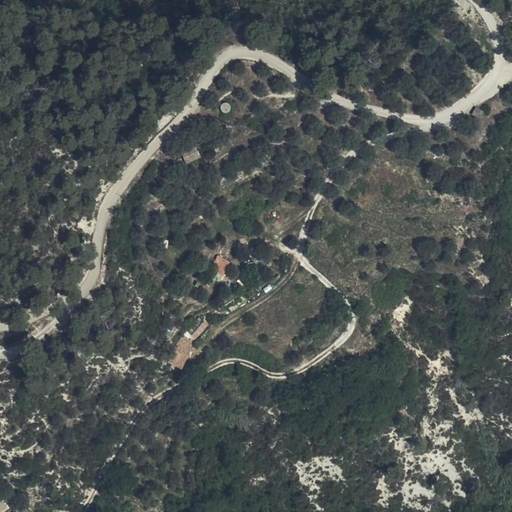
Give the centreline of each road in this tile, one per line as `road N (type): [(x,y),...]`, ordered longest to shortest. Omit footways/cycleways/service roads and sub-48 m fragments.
road 1 (unclassified): [(475,0),(502,49),(498,68),(476,95),(423,120),(338,101),(263,54),(238,50),(219,59),(193,105),(112,197),(88,283),(44,314),(0,324)]
road 2 (track): [(423,120),(345,159),(297,254),(351,310),(341,343),(294,375),(231,359),(163,393)]
